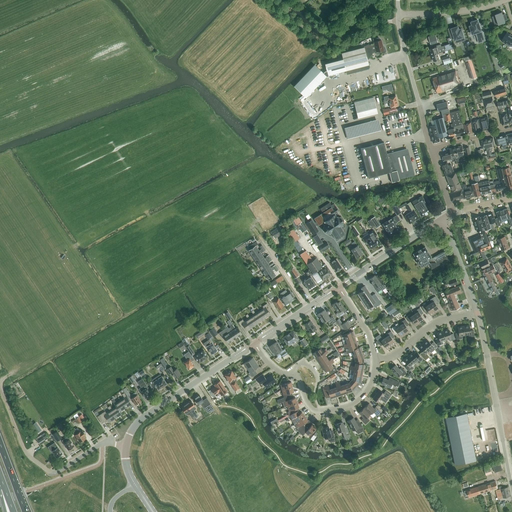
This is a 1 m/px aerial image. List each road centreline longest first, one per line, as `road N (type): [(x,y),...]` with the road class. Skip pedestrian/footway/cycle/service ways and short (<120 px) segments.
road 1 (unclassified): [(509,478),(477,313)]
road 2 (tertiary): [(125,446),(144,415),(254,344)]
road 3 (residential): [(282,373),(298,377),(312,409),(331,409),(361,397),(374,359)]
road 4 (unclassified): [(430,149),(397,15)]
road 5 (unknown): [(427,138),(355,142),(353,176),(378,180)]
road 6 (tertiary): [(338,288),(439,220)]
